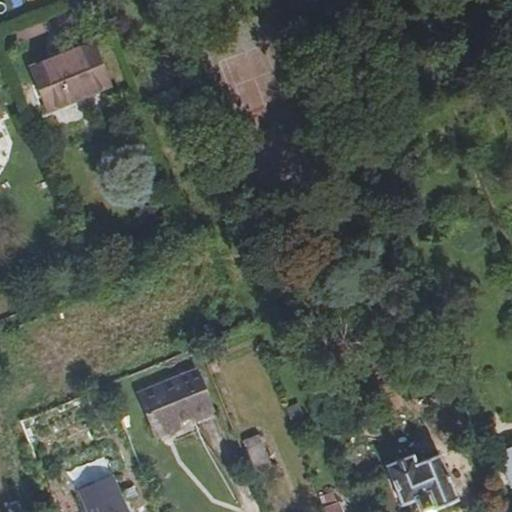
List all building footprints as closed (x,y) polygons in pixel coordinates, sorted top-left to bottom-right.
[(318,18),(340,8),(336,0),(330,0),(312,7),(318,18)] [(107,84),(92,44),(34,69),(49,109),(107,84)] [(166,73),(175,69),(169,57),(160,61),(166,73)] [(496,87),(511,79),(511,72),(509,66),(491,74),(496,87)] [(374,154),(366,157),(381,195),(389,191),(374,154)] [(190,224),(206,217),(198,199),(182,206),(190,224)] [(85,244),(76,248),(86,273),(96,268),(85,244)] [(204,411),(190,374),(127,400),(144,440),(164,432),(161,425),(185,416),(186,419),(204,411)] [(259,435),(240,444),(257,486),(277,477),(259,435)] [(461,501),(440,452),(417,463),(412,454),(385,464),(403,504),(416,499),(422,511),(428,511),(434,510),(436,511),(461,501)] [(511,453),(500,459),(511,489),(511,453)] [(128,511),(114,476),(79,490),(88,511),(128,511)] [(319,498),(324,511),(341,511),(338,503),(336,504),(332,493),(319,498)]
